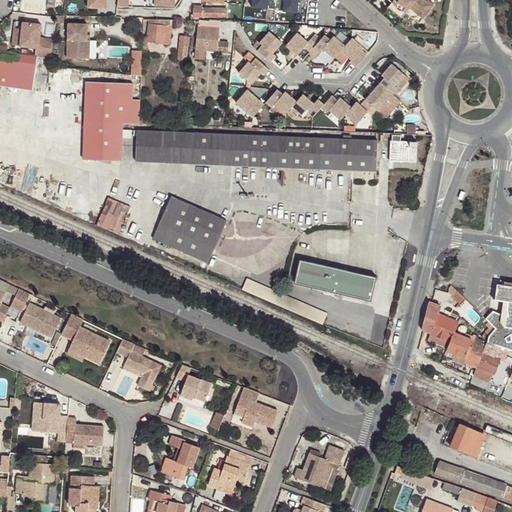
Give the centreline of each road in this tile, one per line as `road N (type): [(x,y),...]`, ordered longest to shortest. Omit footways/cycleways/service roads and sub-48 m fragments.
road 1 (tertiary): [(306,389),(279,351),(0,228)]
road 2 (residential): [(117,511),(123,415),(0,357)]
road 3 (residential): [(275,77),(348,82),(390,36)]
road 4 (residential): [(261,511),(306,389)]
